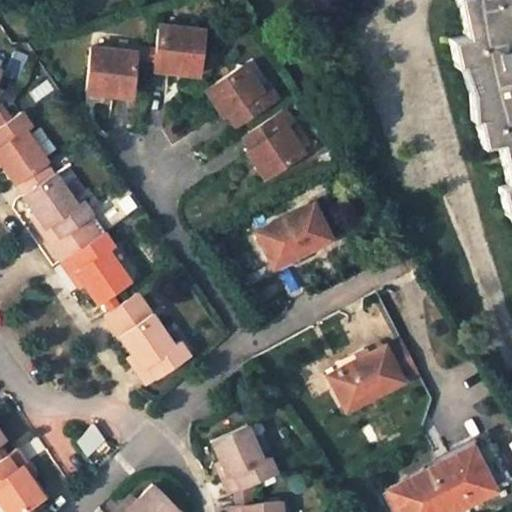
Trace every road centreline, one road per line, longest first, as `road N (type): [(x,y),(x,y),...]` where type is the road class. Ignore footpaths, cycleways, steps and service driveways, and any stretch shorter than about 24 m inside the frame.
road 1 (residential): [(128,146),(258,359)]
road 2 (residential): [(148,434),(104,408),(36,403),(0,350)]
road 3 (residential): [(398,265),(258,359)]
road 4 (residential): [(258,359),(148,434)]
